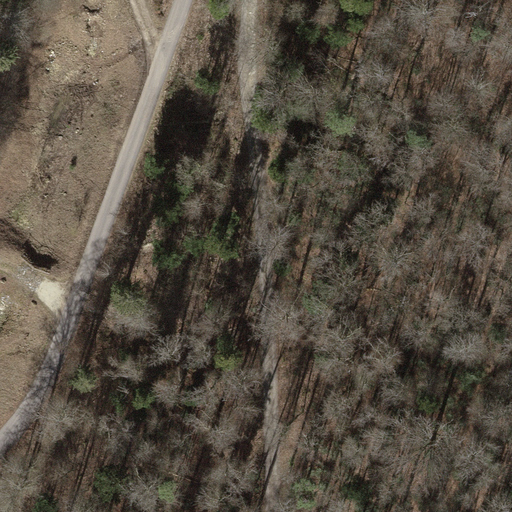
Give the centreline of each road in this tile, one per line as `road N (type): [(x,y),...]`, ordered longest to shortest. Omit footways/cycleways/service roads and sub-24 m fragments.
road 1 (track): [(260,0),(255,103),(279,511)]
road 2 (unclassified): [(0,449),(32,412),(74,312),(182,0)]
